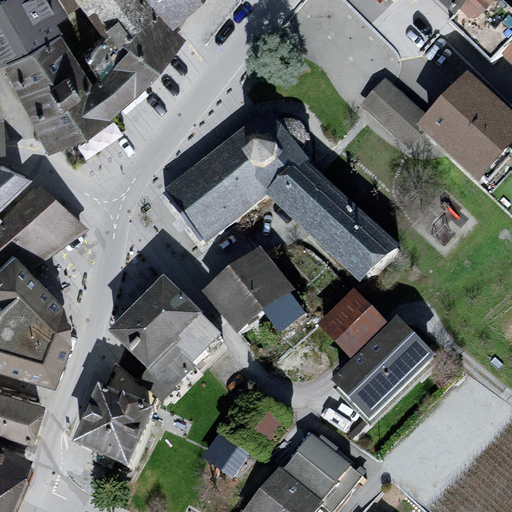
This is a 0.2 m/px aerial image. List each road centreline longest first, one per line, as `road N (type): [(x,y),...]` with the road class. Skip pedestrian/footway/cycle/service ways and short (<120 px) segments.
road 1 (tertiary): [(33,482),(94,318),(120,210)]
road 2 (unclassified): [(120,210),(142,162),(273,0)]
road 3 (unknown): [(353,0),(445,37),(511,101)]
road 4 (tertiary): [(120,210),(33,162),(0,157)]
